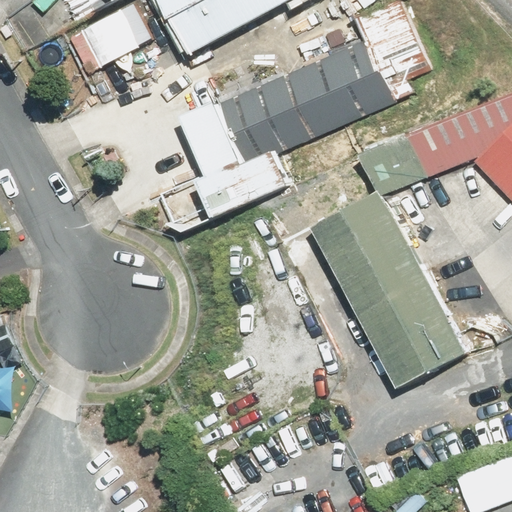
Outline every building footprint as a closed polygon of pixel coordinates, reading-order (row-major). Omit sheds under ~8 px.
[(326,0),(177,0),(210,61),(326,0)] [(290,148),(444,83),(408,0),(402,0),(325,32),(336,57),(196,116),(221,175),(211,179),(228,220),(307,188),(290,148)] [(140,5),(85,31),(102,67),(156,41),(140,5)] [(511,102),(395,146),(413,195),(489,166),(511,188),(511,102)] [(476,361),(393,195),(323,230),(405,396),(476,361)] [(4,320),(0,321),(0,352),(15,346),(4,320)] [(511,453),(468,469),(483,511),(489,511),(511,504),(511,453)]
